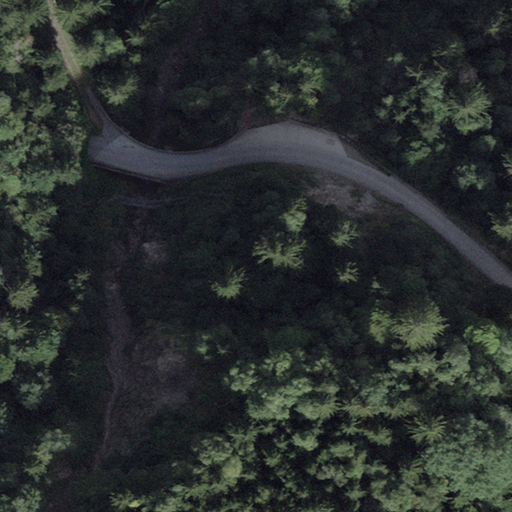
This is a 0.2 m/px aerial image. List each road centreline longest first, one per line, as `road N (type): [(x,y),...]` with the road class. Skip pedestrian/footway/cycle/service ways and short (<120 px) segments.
road 1 (unclassified): [(0,87),(119,159),(162,165),(276,147),(339,157),(420,200),(511,274)]
road 2 (track): [(40,0),(93,110),(95,150)]
